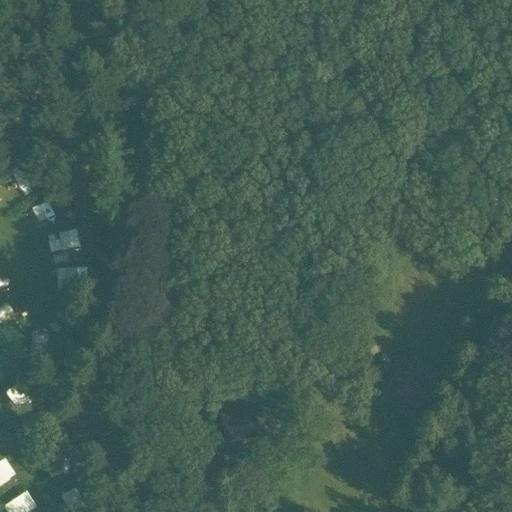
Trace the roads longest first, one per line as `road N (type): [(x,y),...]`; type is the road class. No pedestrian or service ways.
road 1 (unclassified): [(221,511),(153,0)]
road 2 (track): [(511,293),(403,511)]
